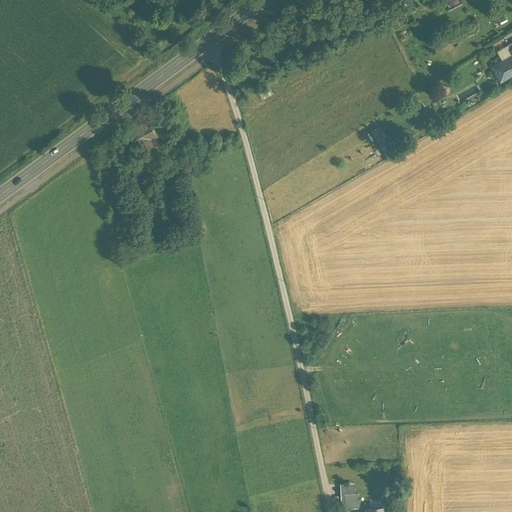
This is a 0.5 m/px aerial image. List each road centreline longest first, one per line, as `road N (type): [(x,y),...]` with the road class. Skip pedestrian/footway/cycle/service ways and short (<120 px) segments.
road 1 (unclassified): [(209,40),(242,129),(331,511)]
road 2 (secondary): [(209,40),(0,193)]
